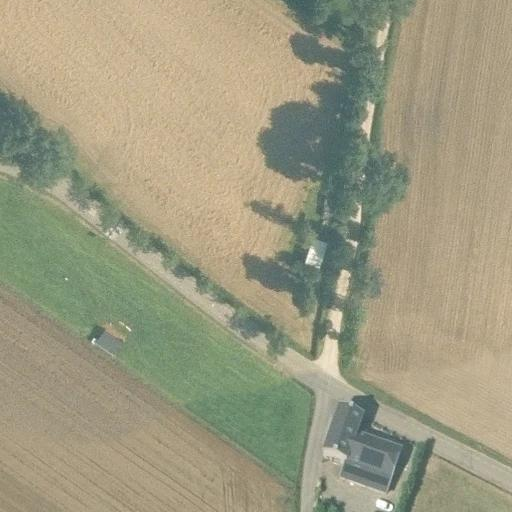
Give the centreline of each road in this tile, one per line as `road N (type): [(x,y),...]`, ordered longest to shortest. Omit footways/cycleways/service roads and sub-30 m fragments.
road 1 (unclassified): [(511,480),(324,382),(29,168)]
road 2 (track): [(305,511),(387,0)]
